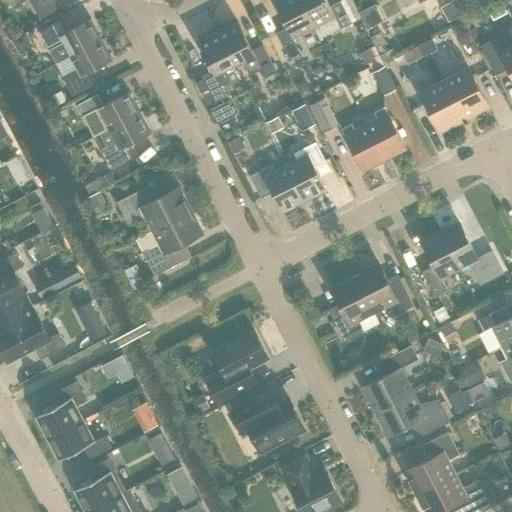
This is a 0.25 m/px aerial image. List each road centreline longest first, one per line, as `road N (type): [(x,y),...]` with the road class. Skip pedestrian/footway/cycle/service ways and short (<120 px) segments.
road 1 (residential): [(381,510),(258,269)]
road 2 (residential): [(258,269),(136,31)]
road 3 (residential): [(258,269),(491,150)]
